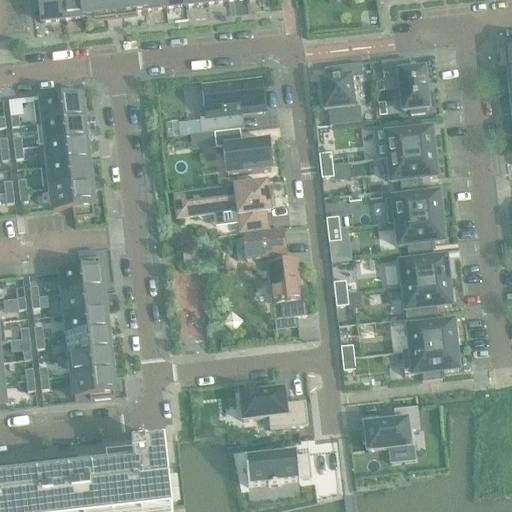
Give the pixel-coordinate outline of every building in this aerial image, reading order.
[(63,22),(60,0),(38,0),(42,24),(63,22)] [(60,0),(63,22),(83,19),(81,0),(60,0)] [(143,0),(81,0),(83,19),(145,12),(143,0)] [(143,0),(145,12),(165,10),(164,0),(143,0)] [(184,0),(164,0),(165,10),(186,8),(184,0)] [(424,111),(428,111),(424,71),(406,73),(404,61),(381,64),(382,76),(398,74),(402,114),(409,113),(410,116),(424,114),(424,111)] [(332,81),(320,83),(323,113),(353,109),(350,80),(362,79),(360,66),(331,70),(332,81)] [(200,120),(201,136),(234,133),(232,118),(265,114),(261,81),(202,88),(205,120),(200,120)] [(33,105),(36,128),(83,123),(79,94),(55,97),(55,102),(33,105)] [(10,119),(11,130),(19,129),(18,118),(10,119)] [(83,123),(36,128),(43,127),(45,148),(85,143),(83,123)] [(178,123),(165,125),(166,140),(179,139),(178,125),(178,123)] [(387,161),(433,156),(430,132),(413,134),(412,127),(384,130),(387,161)] [(239,132),(214,135),(215,150),(223,149),(226,178),(271,173),(268,143),(241,146),(239,132)] [(12,140),(14,151),(22,150),(20,139),(12,140)] [(40,169),(40,170),(87,165),(85,143),(45,148),(47,168),(40,169)] [(14,151),(15,162),(23,161),(22,150),(14,151)] [(0,152),(0,157),(1,164),(9,163),(7,152),(0,152)] [(316,157),(317,168),(329,167),(328,155),(316,157)] [(398,184),(399,192),(421,190),(420,181),(435,179),(433,156),(387,161),(390,185),(398,184)] [(87,165),(40,170),(43,192),(90,186),(87,165)] [(329,167),(317,168),(319,180),(331,179),(329,167)] [(17,183),(19,194),(26,194),(25,182),(17,183)] [(3,185),(5,196),(12,195),(11,184),(3,185)] [(90,186),(43,192),(43,193),(50,192),(53,213),(72,211),(73,221),(94,219),(90,186)] [(266,186),(174,198),(177,220),(212,215),(214,229),(239,225),(240,234),(264,230),(262,214),(270,213),(266,186)] [(421,190),(399,192),(400,200),(384,202),(386,227),(395,226),(440,221),(438,196),(428,197),(427,190),(425,191),(425,189),(421,190)] [(20,205),(28,204),(26,194),(19,194),(20,205)] [(6,207),(14,206),(12,195),(5,196),(6,207)] [(338,220),(326,221),(327,233),(339,232),(338,220)] [(443,244),(440,221),(395,226),(397,249),(405,248),(406,258),(408,258),(427,256),(433,255),(432,245),(443,244)] [(339,232),(327,233),(328,245),(331,265),(351,263),(347,231),(339,232)] [(284,233),(243,237),(244,240),(246,261),(246,263),(287,258),(284,233)] [(244,240),(234,241),(236,262),(246,261),(244,240)] [(182,254),(184,265),(203,263),(201,251),(182,254)] [(409,265),(400,266),(402,290),(448,284),(445,261),(428,262),(427,256),(408,258),(409,265)] [(60,276),(62,297),(102,293),(98,261),(78,263),(79,273),(60,276)] [(280,304),(282,320),(306,318),(305,302),(299,303),(295,264),(269,267),(273,305),(280,304)] [(345,284),(333,285),(334,297),(347,296),(345,284)] [(448,284),(402,290),(406,322),(440,318),(440,317),(434,318),(434,310),(451,308),(448,284)] [(37,289),(29,290),(30,301),(38,300),(37,289)] [(15,291),(17,302),(24,301),(23,290),(15,291)] [(102,293),(62,297),(64,318),(104,313),(102,293)] [(347,296),(334,297),(336,309),(348,308),(347,296)] [(32,312),(40,311),(38,300),(30,301),(32,312)] [(18,313),(26,313),(24,301),(17,302),(18,313)] [(17,302),(3,304),(4,317),(18,315),(18,313),(17,302)] [(104,313),(64,318),(67,338),(107,333),(104,313)] [(230,314),(221,326),(233,335),(242,324),(230,314)] [(410,353),(410,354),(411,353),(455,349),(453,325),(441,326),(440,318),(406,322),(410,353)] [(34,330),(35,341),(43,340),(42,329),(34,330)] [(20,332),(21,343),(29,342),(28,331),(20,332)] [(107,333),(67,338),(69,358),(109,354),(107,333)] [(35,342),(37,353),(45,352),(43,341),(35,342)] [(21,343),(22,354),(30,353),(29,342),(21,343)] [(352,348),(340,349),(342,362),(354,360),(352,348)] [(455,349),(402,355),(404,379),(421,377),(422,385),(442,382),(441,374),(458,372),(455,349)] [(109,354),(69,358),(71,379),(111,374),(109,354)] [(354,360),(342,362),(343,374),(355,372),(354,360)] [(38,371),(40,382),(47,381),(46,370),(38,371)] [(25,372),(26,384),(34,383),(32,371),(25,372)] [(111,374),(71,379),(74,399),(89,398),(89,403),(114,400),(111,374)] [(41,393),(49,392),(47,381),(40,382),(41,393)] [(27,394),(35,394),(34,383),(26,384),(27,394)] [(307,428),(304,404),(285,406),(283,393),(239,397),(242,423),(268,420),(270,432),(307,428)] [(365,430),(361,430),(363,445),(366,445),(367,454),(390,451),(392,465),(414,462),(412,448),(411,433),(419,432),(417,410),(393,412),(395,424),(364,428),(365,430)] [(170,511),(163,445),(144,448),(144,447),(106,452),(108,473),(0,485),(0,511),(170,511)] [(279,487),(279,486),(299,484),(299,482),(311,481),(309,457),(297,459),(296,454),(245,459),(248,489),(267,487),(268,488),(279,487)]
